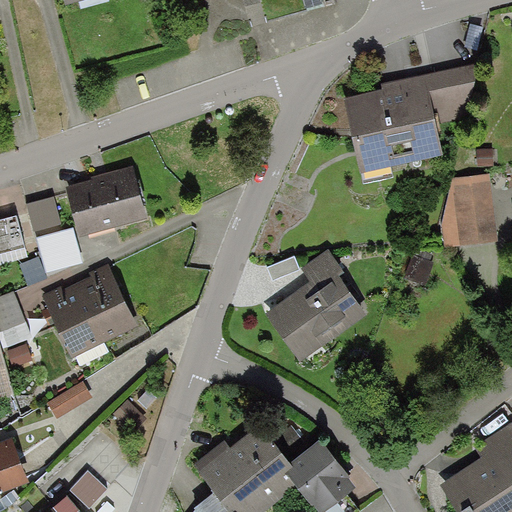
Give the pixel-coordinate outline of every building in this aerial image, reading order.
[(63,0),(67,11),(105,0),(63,0)] [(322,0),(302,0),(307,15),(325,10),(322,0)] [(381,92),(339,101),(357,180),(443,161),(434,127),(467,119),(475,69),(380,86),(381,92)] [(493,153),(476,152),(475,168),(492,168),(493,153)] [(133,177),(68,195),(80,238),(145,220),(133,177)] [(489,181),(450,186),(458,249),(497,244),(489,181)] [(52,199),(23,208),(32,235),(60,227),(52,199)] [(0,258),(21,252),(11,223),(0,226),(0,258)] [(432,255),(410,248),(399,281),(421,288),(432,255)] [(344,278),(325,252),(297,272),(307,287),(263,319),(298,367),(365,319),(338,282),(344,278)] [(103,271),(42,301),(72,363),(134,333),(103,271)] [(10,296),(0,300),(0,342),(4,352),(29,341),(10,296)] [(30,363),(24,347),(5,354),(12,370),(30,363)] [(90,400),(80,385),(46,406),(56,421),(90,400)] [(252,425),(190,473),(212,501),(220,511),(266,511),(294,491),(285,480),(291,475),(287,471),(252,425)] [(481,463),(440,491),(454,511),(511,511),(511,428),(475,454),(481,463)] [(6,434),(0,436),(0,479),(20,472),(6,434)] [(285,480),(294,491),(311,511),(355,511),(344,498),(351,492),(342,481),(347,478),(319,444),(287,471),(291,475),(285,480)] [(59,511),(110,511),(113,509),(97,494),(81,511),(70,501),(59,511)] [(220,511),(212,501),(197,511),(220,511)]
